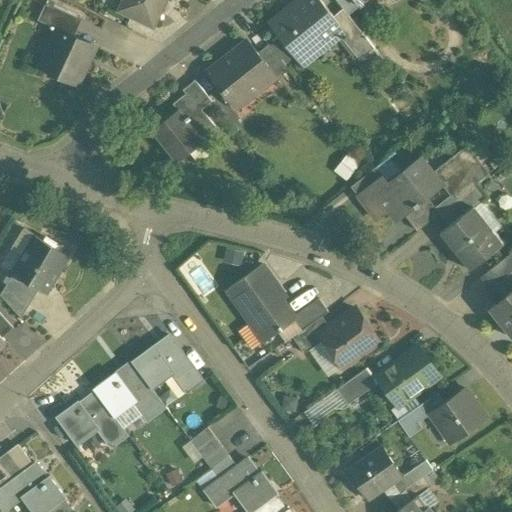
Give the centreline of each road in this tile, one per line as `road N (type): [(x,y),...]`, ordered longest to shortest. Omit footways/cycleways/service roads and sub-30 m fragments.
road 1 (residential): [(511,381),(396,284),(289,239),(161,218)]
road 2 (residential): [(154,268),(336,511)]
road 3 (residential): [(154,268),(0,403)]
road 4 (residential): [(161,218),(0,153)]
